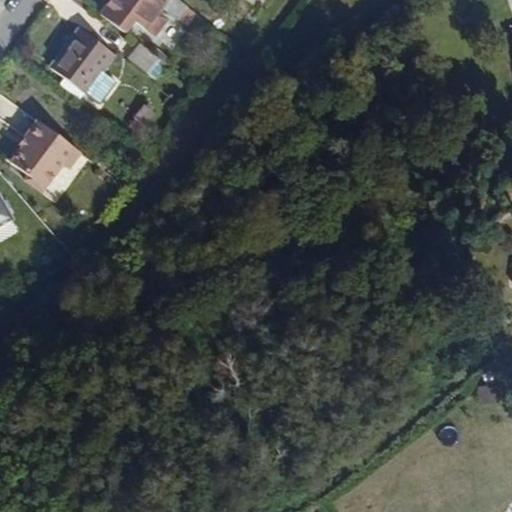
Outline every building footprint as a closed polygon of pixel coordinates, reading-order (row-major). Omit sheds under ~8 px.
[(189,4),(183,0),(109,0),(106,5),(130,24),(135,18),(146,25),(162,3),(180,16),(189,4)] [(180,16),(187,21),(196,9),(189,4),(180,16)] [(125,30),(130,24),(106,5),(101,11),(125,30)] [(84,89),(85,90),(100,101),(115,79),(101,69),(114,51),(82,26),(53,65),(64,73),(59,79),(79,94),(84,89)] [(158,58),(160,55),(140,40),(138,43),(158,58)] [(130,55),(149,69),(158,58),(138,43),(130,55)] [(149,69),(155,74),(164,62),(158,58),(149,69)] [(140,118),(145,121),(154,108),(142,100),(126,121),(134,126),(140,118)] [(25,176),(56,200),(89,155),(38,117),(25,134),(29,137),(23,145),(12,160),(28,172),(25,176)] [(19,142),(23,145),(29,137),(25,134),(19,142)] [(0,189),(0,223),(14,215),(0,189)]
